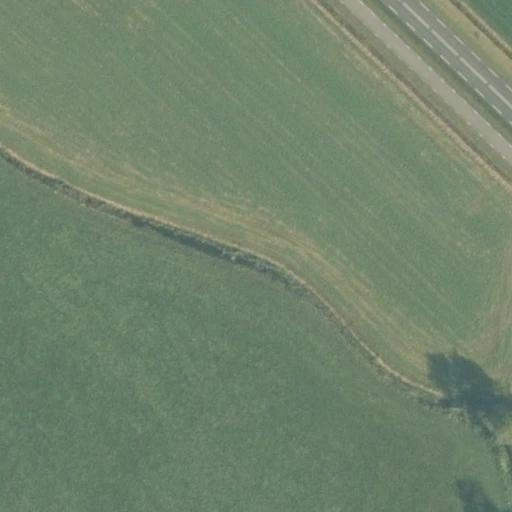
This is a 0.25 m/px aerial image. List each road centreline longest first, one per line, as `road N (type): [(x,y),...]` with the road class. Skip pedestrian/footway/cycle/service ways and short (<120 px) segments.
road 1 (unclassified): [(511,158),(345,0)]
road 2 (primary): [(511,110),(396,0)]
